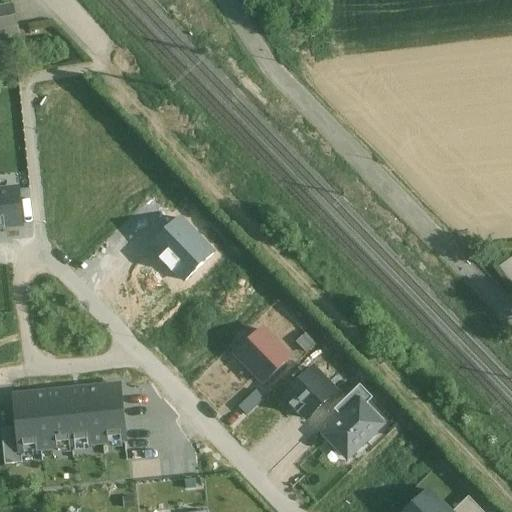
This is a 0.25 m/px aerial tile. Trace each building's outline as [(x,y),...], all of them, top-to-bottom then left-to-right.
[(0,10),(0,31),(17,28),(13,8),(0,10)] [(17,28),(0,31),(0,46),(20,43),(17,28)] [(0,189),(0,232),(22,231),(19,188),(0,189)] [(511,257),(498,267),(511,286),(511,257)] [(260,330),(233,356),(262,385),(289,359),(260,330)] [(313,364),(279,397),(305,424),(339,391),(313,364)] [(15,431),(17,453),(21,453),(126,443),(120,385),(12,395),(15,431)] [(342,421),(324,439),(347,461),(382,427),(365,410),(373,401),(359,388),(333,413),(342,421)] [(15,431),(2,433),(5,464),(22,462),(21,453),(17,453),(15,431)] [(451,511),(428,488),(403,511),(451,511)] [(478,511),(466,500),(453,511),(478,511)]
